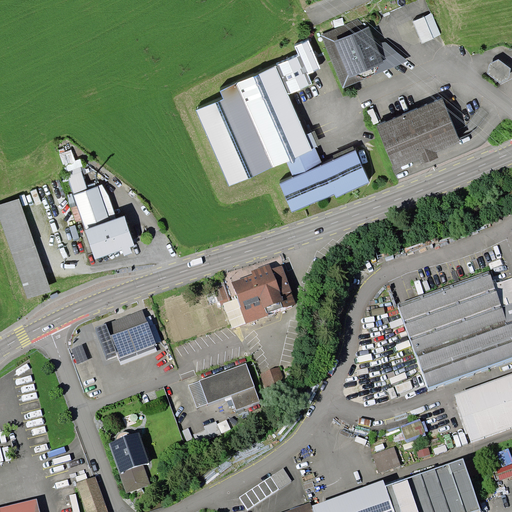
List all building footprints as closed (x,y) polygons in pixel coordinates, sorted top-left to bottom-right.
[(432,13),(413,21),(422,43),(441,35),(432,13)] [(358,19),(321,35),(343,88),(366,79),(365,78),(375,74),(375,75),(408,61),(386,42),(379,44),(377,38),(374,39),(369,27),(367,27),(358,19)] [(321,69),(309,40),(294,46),(299,56),(308,74),(314,72),(314,71),(321,69)] [(323,165),(315,148),(321,145),(315,131),(306,135),(288,95),(312,84),(308,74),(299,56),(220,91),(223,99),(196,110),(229,186),(286,161),(294,177),(280,183),(292,212),(334,194),(336,197),(369,182),(355,150),(323,165)] [(489,65),(488,73),(500,83),(507,79),(509,77),(511,68),(499,59),(491,63),(489,65)] [(443,99),(377,126),(394,170),(419,159),(422,164),(438,158),(436,153),(461,142),(443,99)] [(60,154),(74,195),(73,195),(86,230),(85,230),(95,259),(122,250),(124,256),(132,253),(130,247),(135,246),(124,216),(117,219),(109,196),(102,184),(88,190),(81,167),(83,166),(80,159),(76,160),(71,150),(60,154)] [(0,204),(0,217),(28,299),(51,291),(19,198),(0,204)] [(253,275),(232,282),(238,298),(241,307),(240,307),(246,324),(269,315),(268,313),(297,304),(282,265),(272,269),(269,264),(251,271),(253,275)] [(397,304),(428,387),(511,357),(511,303),(502,307),(493,280),(489,271),(397,304)] [(496,280),(493,280),(502,307),(511,303),(511,277),(497,283),(496,280)] [(223,303),(231,300),(226,285),(216,288),(221,305),(223,305),(223,303)] [(241,307),(238,298),(231,300),(223,303),(223,305),(232,329),(246,324),(240,307),(241,307)] [(154,344),(156,344),(142,310),(96,327),(106,356),(117,352),(119,358),(154,344)] [(156,348),(154,344),(119,358),(120,361),(156,348)] [(88,360),(82,345),(72,349),(78,364),(88,360)] [(246,363),(200,380),(200,382),(208,403),(231,395),(236,410),(260,402),(254,387),(255,386),(246,363)] [(280,367),(260,374),(267,392),(287,385),(280,367)] [(511,373),(454,395),(471,443),(511,428),(511,373)] [(189,386),(197,407),(208,403),(200,382),(189,386)] [(420,419),(400,426),(406,442),(426,435),(425,432),(428,431),(425,421),(421,422),(420,419)] [(115,441),(109,443),(126,493),(150,485),(143,465),(150,463),(139,432),(131,435),(115,441)] [(115,439),(115,441),(131,435),(130,434),(128,432),(126,432),(124,432),(122,432),(120,433),(119,434),(117,435),(116,437),(115,439)] [(394,447),(373,454),(379,473),(400,465),(394,447)] [(419,457),(430,454),(428,447),(417,450),(419,457)] [(481,511),(463,458),(386,485),(395,511),(481,511)] [(283,468),(239,497),(248,510),(292,481),(283,468)] [(107,511),(95,476),(77,482),(87,511),(107,511)] [(383,480),(312,506),(314,511),(395,511),(386,485),(383,480)] [(40,511),(37,499),(0,507),(0,511),(40,511)] [(314,511),(312,506),(311,502),(283,511),(314,511)]
